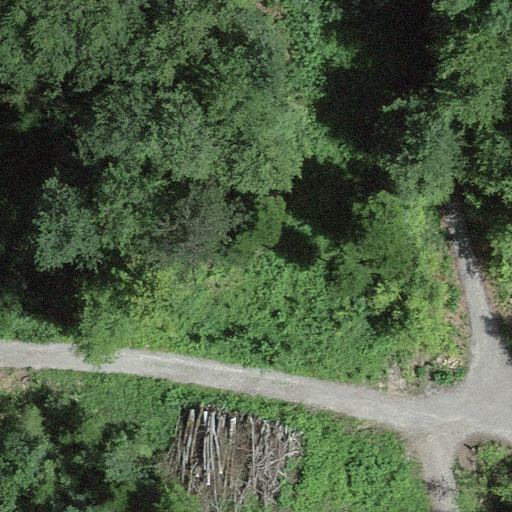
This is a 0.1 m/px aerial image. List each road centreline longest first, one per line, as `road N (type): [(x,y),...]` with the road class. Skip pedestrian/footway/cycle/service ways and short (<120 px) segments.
road 1 (track): [(0,345),(73,329),(152,332),(492,437)]
road 2 (track): [(440,0),(492,437)]
